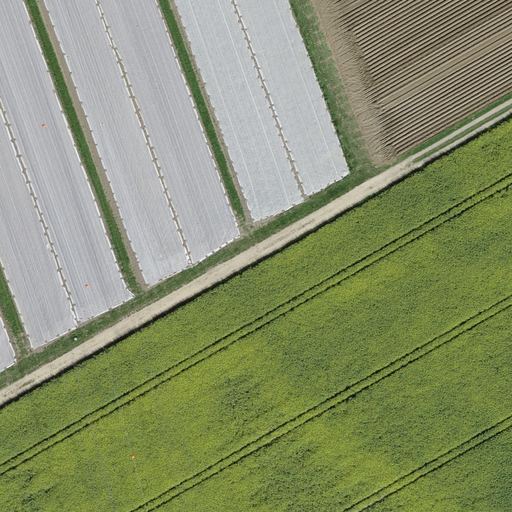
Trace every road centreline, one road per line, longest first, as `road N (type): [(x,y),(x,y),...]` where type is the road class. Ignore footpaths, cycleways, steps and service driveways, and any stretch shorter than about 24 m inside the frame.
road 1 (track): [(511,104),(0,398)]
road 2 (track): [(368,186),(301,0)]
